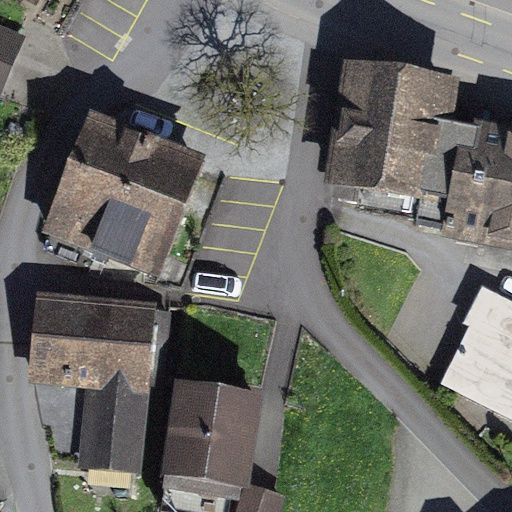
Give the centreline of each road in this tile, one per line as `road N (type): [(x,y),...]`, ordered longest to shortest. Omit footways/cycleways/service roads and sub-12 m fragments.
road 1 (residential): [(345,0),(298,220),(302,284),(328,330),(511,511)]
road 2 (residential): [(186,0),(153,56),(64,125),(9,250),(6,319),(41,511)]
road 3 (primary): [(358,0),(511,53)]
